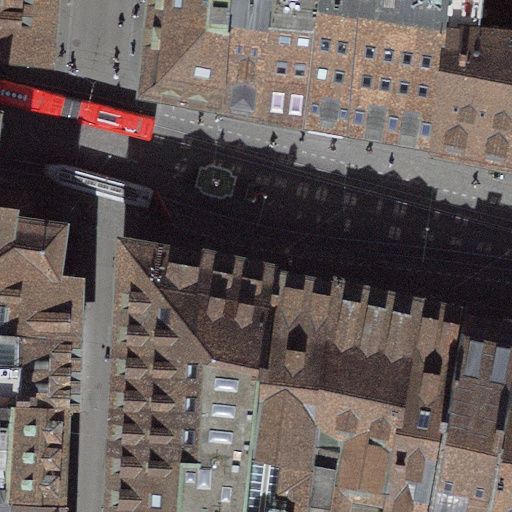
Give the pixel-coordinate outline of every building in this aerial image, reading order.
[(0,0),(0,47),(40,52),(43,15),(44,0),(0,0)] [(157,0),(150,88),(186,94),(222,101),(228,0),(157,0)] [(244,106),(267,110),(274,0),(228,0),(222,101),(244,106)] [(286,114),(306,117),(319,0),(274,0),(267,110),(286,114)] [(319,0),(306,117),(328,121),(349,125),(360,0),(319,0)] [(391,132),(434,140),(448,0),(360,0),(349,125),(391,132)] [(511,0),(448,0),(434,140),(447,142),(511,155),(511,0)] [(0,117),(1,112),(0,112),(0,272),(71,281),(71,276),(63,276),(66,226),(28,220),(30,204),(23,194),(0,190),(0,117)] [(142,511),(177,511),(199,266),(132,254),(122,443),(118,510),(142,511)] [(210,269),(201,267),(199,266),(177,511),(142,511),(118,510),(118,511),(243,511),(245,497),(271,282),(210,269)] [(0,331),(70,337),(71,281),(0,272),(0,331)] [(334,296),(306,290),(271,282),(245,497),(243,511),(307,511),(334,297),(334,296)] [(385,511),(418,316),(375,306),(334,297),(307,511),(385,511)] [(489,511),(511,372),(511,336),(469,327),(418,316),(385,511),(489,511)] [(68,373),(70,337),(0,331),(0,403),(63,408),(67,408),(68,373)] [(511,511),(511,372),(489,511),(511,511)] [(0,500),(59,506),(61,454),(63,408),(0,403),(0,500)] [(58,511),(59,506),(0,500),(0,511),(58,511)]
